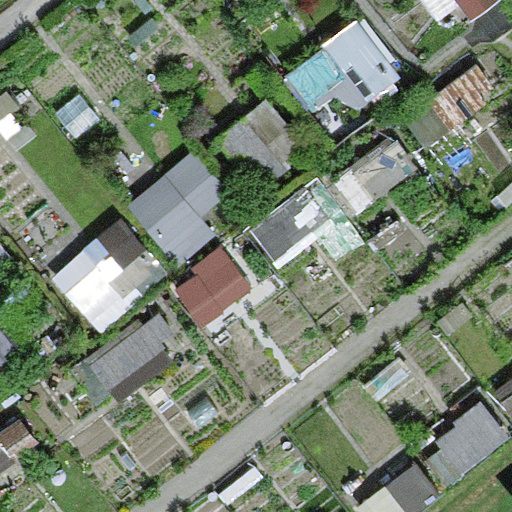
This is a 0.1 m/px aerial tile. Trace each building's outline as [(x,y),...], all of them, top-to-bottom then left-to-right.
[(330,117),(404,63),(367,13),(293,67),(330,117)] [(134,198),(174,248),(242,194),(201,144),(134,198)] [(282,261),(345,217),(320,180),(256,224),(282,261)] [(60,265),(99,322),(170,272),(130,216),(60,265)] [(162,301),(94,353),(117,382),(185,330),(162,301)] [(511,425),(489,398),(441,438),(466,468),(511,429),(511,425)]
